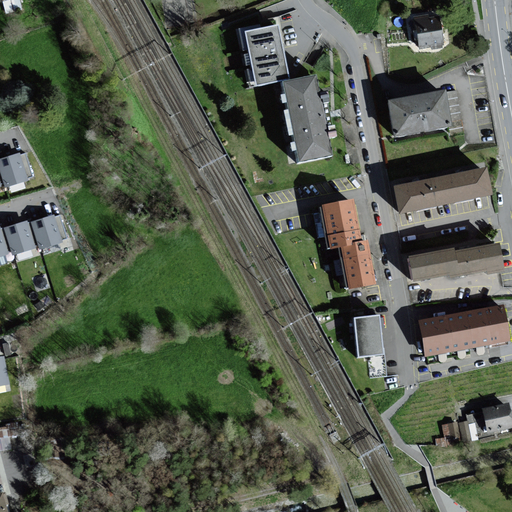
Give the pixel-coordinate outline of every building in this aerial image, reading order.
[(3,0),(5,10),(21,6),(19,0),(3,0)] [(439,14),(417,17),(422,48),(432,46),(432,49),(443,47),(443,45),(445,44),(439,14)] [(250,85),(289,78),(278,20),(271,21),(272,27),(261,30),(260,26),(239,30),(250,85)] [(315,76),(283,83),(299,163),(331,157),(315,76)] [(446,90),(389,101),(396,137),(453,126),(446,90)] [(28,180),(20,153),(0,159),(0,166),(6,186),(28,180)] [(489,168),(397,186),(402,213),(494,195),(489,168)] [(328,249),(339,247),(359,243),(351,203),(321,208),(328,249)] [(63,242),(55,215),(33,222),(41,249),(63,242)] [(36,248),(27,221),(5,228),(13,254),(36,248)] [(0,255),(8,253),(0,227),(0,226),(0,255)] [(359,243),(339,247),(347,291),(374,286),(366,242),(359,243)] [(501,244),(458,251),(462,273),(463,276),(490,271),(490,274),(506,271),(501,244)] [(462,273),(458,251),(457,247),(413,255),(417,281),(462,273)] [(505,304),(422,319),(428,354),(511,340),(505,304)] [(377,316),(352,318),(356,352),(381,350),(377,316)] [(0,385),(10,384),(4,357),(0,357),(0,385)] [(511,413),(510,404),(485,409),(490,433),(511,428),(511,413)] [(478,436),(477,429),(483,429),(481,409),(465,411),(466,418),(461,419),(463,438),(478,436)] [(435,436),(435,441),(459,439),(457,419),(442,421),(443,435),(435,436)]
